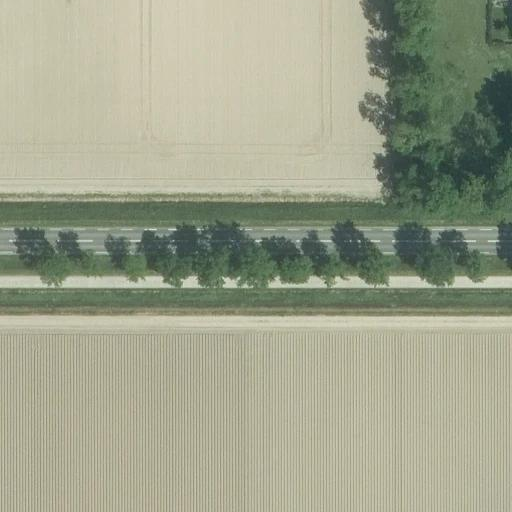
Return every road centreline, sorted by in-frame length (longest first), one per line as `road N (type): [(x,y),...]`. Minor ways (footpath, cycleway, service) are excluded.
road 1 (track): [(0,323),(511,325)]
road 2 (secondary): [(511,243),(0,243)]
